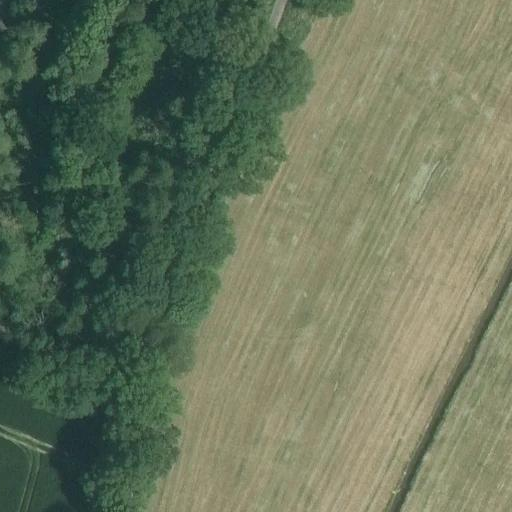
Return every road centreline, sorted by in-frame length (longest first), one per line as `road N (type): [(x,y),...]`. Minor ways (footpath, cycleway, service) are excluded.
road 1 (track): [(98,511),(132,380),(277,0)]
road 2 (track): [(132,380),(0,326)]
